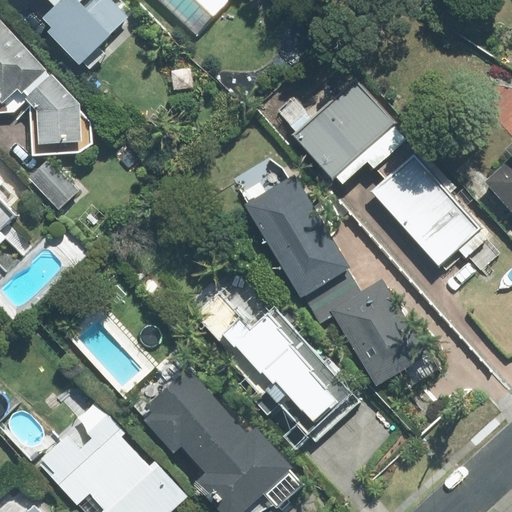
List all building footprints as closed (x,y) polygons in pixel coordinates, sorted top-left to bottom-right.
[(101,0),(91,10),(80,0),(67,0),(48,19),(56,28),(51,34),(84,67),(134,19),(115,0),(101,0)] [(159,0),(196,35),(230,0),(159,0)] [(48,67),(2,18),(0,18),(0,102),(3,100),(8,104),(48,67)] [(30,101),(39,110),(40,143),(86,142),(86,107),(55,76),(30,101)] [(410,136),(358,79),(299,132),(345,184),(370,161),(375,167),(410,136)] [(417,154),(375,191),(443,268),(485,231),(417,154)] [(511,157),(490,179),(511,201),(511,157)] [(300,173),(249,204),(305,297),(357,267),(300,173)] [(333,312),(379,388),(432,357),(386,280),(333,312)] [(225,292),(199,315),(236,356),(230,362),(276,413),(283,407),(316,443),(364,400),(279,307),(257,327),(225,292)] [(191,367),(144,410),(207,479),(200,486),(223,511),(252,511),(269,497),(280,509),(306,486),(292,471),(298,466),(262,427),(253,435),(191,367)] [(101,401),(39,458),(82,505),(95,493),(112,511),(179,511),(192,501),(101,401)]
